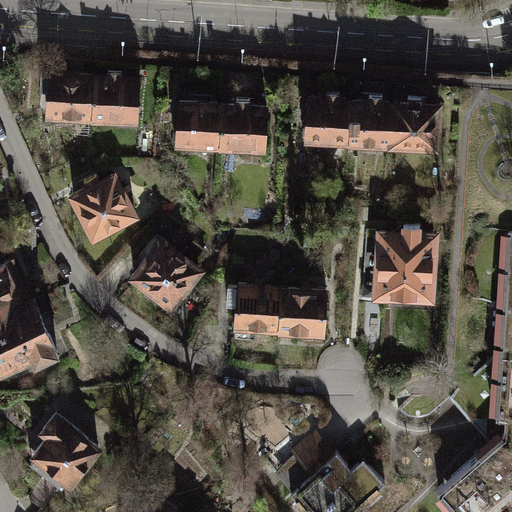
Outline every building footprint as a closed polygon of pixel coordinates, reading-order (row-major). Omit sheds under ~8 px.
[(107,73),(95,73),(93,114),(119,115),(119,122),(135,123),(138,75),(119,74),(120,68),(107,67),(107,73)] [(95,73),(42,70),(41,89),(49,89),(47,111),(93,114),(95,73)] [(326,96),(307,95),(305,137),(349,138),(351,98),(338,97),(339,90),(326,90),(326,96)] [(369,99),(351,98),(349,138),(362,139),(361,148),(375,149),(375,141),(392,142),(394,101),(382,100),(383,94),(369,93),(369,99)] [(408,101),(394,101),(392,142),(436,144),(436,139),(441,140),(441,132),(437,132),(439,103),(422,103),(422,96),(408,95),(408,101)] [(235,103),(223,102),(220,143),(264,146),(267,105),(249,104),(249,97),(235,96),(235,103)] [(223,102),(179,99),(176,140),(220,143),(223,102)] [(88,184),(72,192),(93,233),(135,211),(114,172),(100,179),(96,171),(84,177),(88,184)] [(412,228),(375,225),(372,286),(439,290),(443,230),(429,229),(430,220),(413,219),(412,228)] [(505,416),(505,429),(491,441),(438,487),(460,511),(511,511),(511,228),(509,228),(506,274),(492,273),(490,299),(498,300),(494,357),(455,391),(469,409),(497,410),(497,416),(505,416)] [(163,238),(134,274),(171,303),(199,268),(194,264),(205,249),(194,240),(183,254),(163,238)] [(0,262),(0,312),(30,299),(11,258),(0,262)] [(279,325),(282,285),(240,282),(239,285),(229,284),(228,301),(236,301),(234,333),(253,335),(254,323),(279,325)] [(324,338),(327,288),(282,285),(279,325),(303,326),(302,337),(324,338)] [(0,312),(0,366),(31,353),(35,360),(58,350),(35,297),(30,299),(0,312)] [(469,409),(455,391),(450,395),(451,396),(491,441),(505,429),(505,416),(497,416),(497,410),(469,409)] [(434,411),(451,396),(450,395),(413,395),(398,408),(405,414),(412,417),(421,417),(428,415),(434,411)] [(50,434),(32,455),(71,488),(107,447),(54,401),(36,422),(50,434)] [(298,456),(280,472),(292,488),(312,511),(345,511),(356,503),(385,479),(363,454),(350,464),(337,448),(337,451),(316,428),(292,449),(298,456)] [(181,511),(154,490),(136,511),(181,511)]
